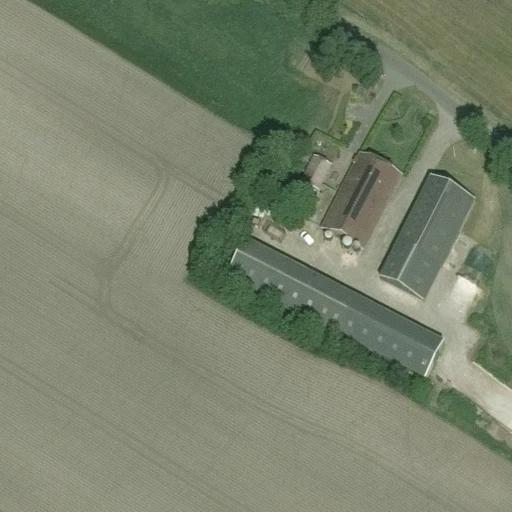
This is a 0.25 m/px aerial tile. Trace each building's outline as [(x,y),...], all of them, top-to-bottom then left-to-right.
[(316,156),(305,179),(322,187),(333,163),(316,156)] [(383,209),(399,179),(360,159),(321,232),(360,253),(383,209)] [(333,194),(345,176),(334,169),(322,187),(333,194)] [(473,206),(430,183),(377,283),(421,306),(473,206)] [(224,280),(338,340),(422,385),(441,349),(243,244),(224,280)]
